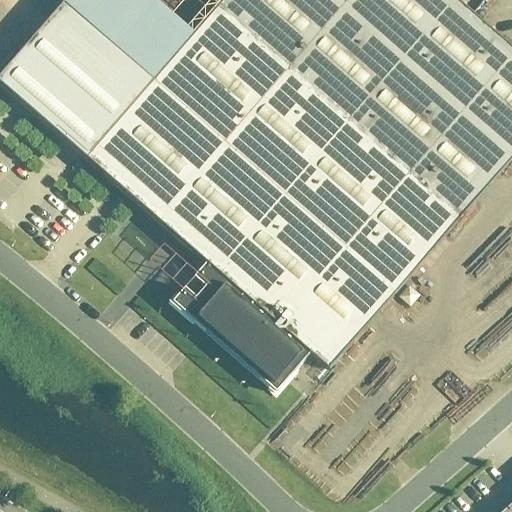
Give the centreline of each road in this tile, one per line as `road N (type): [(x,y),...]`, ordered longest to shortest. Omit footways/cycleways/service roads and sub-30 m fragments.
road 1 (unclassified): [(284,511),(0,258)]
road 2 (unclassified): [(511,407),(394,511)]
